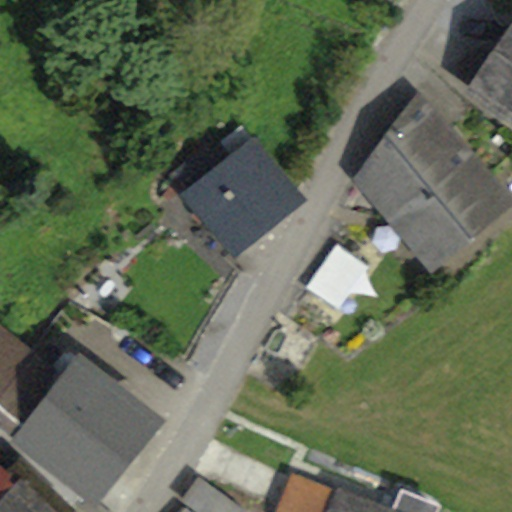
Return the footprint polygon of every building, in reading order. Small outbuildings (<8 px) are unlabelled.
[(434,57),(458,76),(475,53),(450,35),(434,57)] [(458,76),(511,115),(511,37),(492,65),(475,53),(458,76)] [(360,173),(431,263),(502,202),(441,133),(447,128),(417,95),(360,173)] [(179,173),(237,246),(298,196),(254,142),(222,168),(208,150),(179,173)] [(336,249),(311,286),(337,305),(363,268),(336,249)] [(0,394),(28,354),(0,330),(0,394)] [(75,363),(61,382),(28,354),(0,394),(0,421),(95,496),(153,423),(75,363)] [(69,511),(70,511),(19,463),(1,481),(0,479),(0,511),(69,511)] [(377,511),(293,478),(281,508),(283,509),(291,511),(377,511)] [(188,506),(196,511),(245,511),(204,482),(188,506)]
